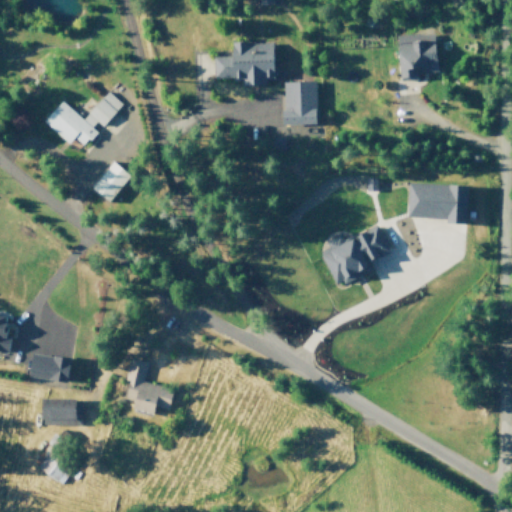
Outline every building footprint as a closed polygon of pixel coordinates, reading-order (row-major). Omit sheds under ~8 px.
[(392,36),(396,79),(415,77),(414,72),(436,70),(433,33),(392,36)] [(213,57),(214,76),(232,75),(232,80),(240,80),(240,83),(273,81),(270,42),(249,43),(249,39),(231,40),(232,56),(213,57)] [(281,82),(283,109),(278,109),(279,124),(315,121),(313,80),(281,82)] [(42,119),(66,139),(72,132),(81,140),(84,137),(91,142),(99,133),(92,127),(94,125),(100,129),(123,102),(104,86),(80,115),(59,98),(42,119)] [(109,158),(87,188),(107,203),(129,173),(109,158)] [(406,183),(405,219),(446,220),(446,226),(464,226),(465,184),(406,183)] [(317,254),(333,287),(368,270),(363,261),(382,251),(371,228),(341,242),(337,233),(322,240),(327,250),(317,254)] [(0,311),(0,352),(8,353),(10,337),(2,336),(5,312),(0,311)] [(30,354),(27,377),(67,383),(70,360),(30,354)] [(127,355),(119,390),(121,391),(118,403),(126,405),(127,400),(132,401),(130,409),(148,414),(150,404),(165,408),(170,388),(140,381),(145,360),(127,355)] [(37,398),(36,421),(80,422),(80,417),(72,417),(72,398),(37,398)] [(51,432),(43,443),(46,445),(32,463),(58,484),(77,460),(63,449),(73,437),(62,428),(55,436),(51,432)]
